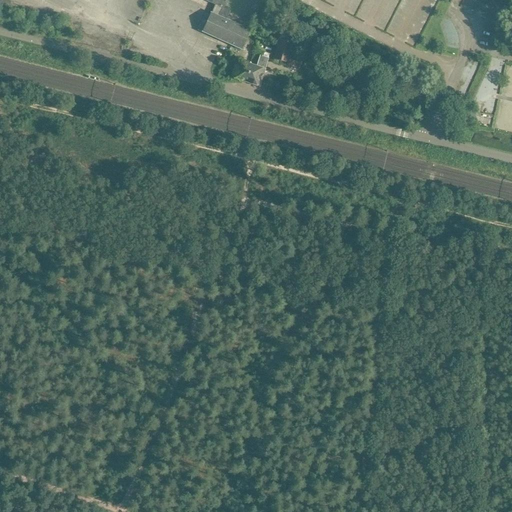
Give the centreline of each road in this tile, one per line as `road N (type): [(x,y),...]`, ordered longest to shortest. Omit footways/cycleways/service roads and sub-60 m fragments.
road 1 (residential): [(426,139),(0,32)]
road 2 (track): [(249,148),(114,511)]
road 3 (track): [(402,187),(378,266),(350,511)]
road 4 (track): [(511,215),(249,148)]
road 5 (track): [(249,148),(0,86)]
road 6 (track): [(388,230),(234,200)]
road 7 (track): [(114,511),(0,471)]
